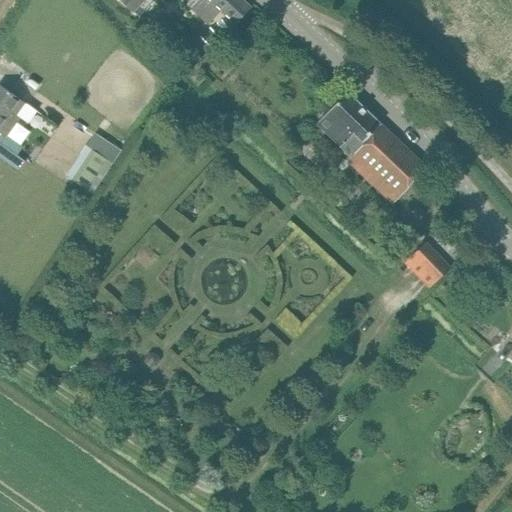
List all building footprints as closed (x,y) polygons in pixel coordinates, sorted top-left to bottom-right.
[(119,0),(133,12),(144,0),(119,0)] [(193,0),(188,5),(208,24),(220,11),(234,24),(250,8),(242,0),(193,0)] [(0,133),(4,137),(27,105),(0,85),(0,133)] [(392,201),(411,181),(425,167),(347,92),(318,122),(351,153),(347,158),(392,201)] [(0,159),(7,165),(14,155),(0,144),(0,159)] [(87,190),(106,160),(91,151),(72,181),(87,190)] [(425,243),(405,263),(429,288),(450,269),(425,243)] [(405,289),(410,300),(425,294),(421,283),(405,289)] [(497,379),(511,365),(511,356),(501,343),(481,361),(497,379)]
